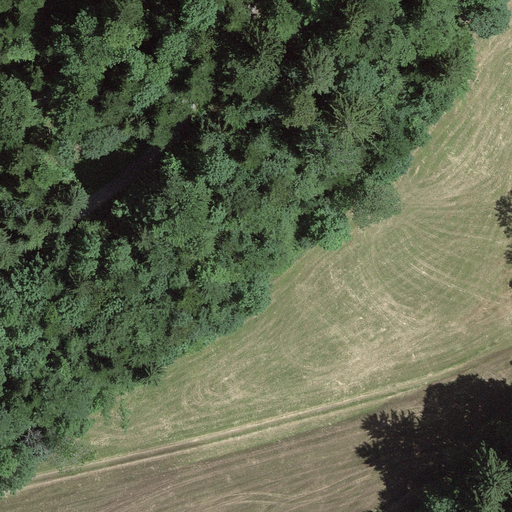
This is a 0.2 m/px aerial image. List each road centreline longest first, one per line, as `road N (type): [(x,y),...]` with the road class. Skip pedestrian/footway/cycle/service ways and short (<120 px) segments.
road 1 (track): [(0,469),(221,321),(408,149),(436,113),(488,0)]
road 2 (track): [(0,487),(395,398)]
road 3 (track): [(0,265),(162,150),(262,0)]
